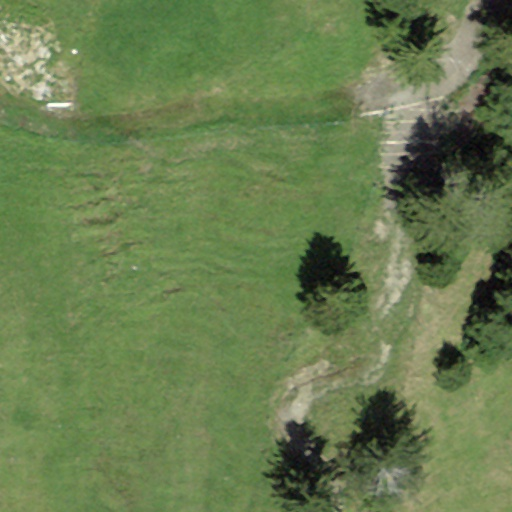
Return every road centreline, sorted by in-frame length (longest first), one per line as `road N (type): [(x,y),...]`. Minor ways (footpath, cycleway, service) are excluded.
road 1 (track): [(0,112),(118,132),(209,113),(256,115),(405,92)]
road 2 (track): [(405,92),(447,79),(486,22),(491,0)]
